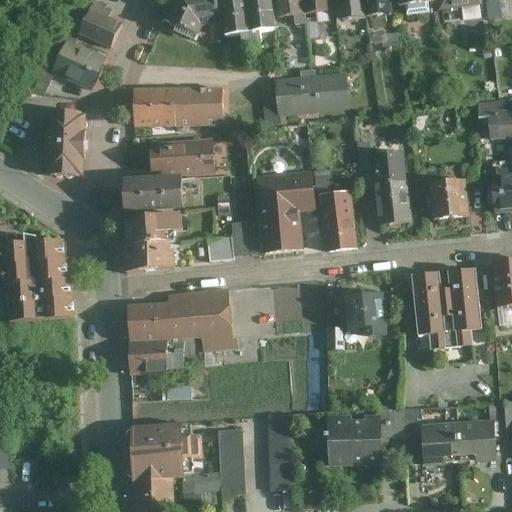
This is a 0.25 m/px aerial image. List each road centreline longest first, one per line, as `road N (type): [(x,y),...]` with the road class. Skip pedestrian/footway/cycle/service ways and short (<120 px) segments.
road 1 (residential): [(108,292),(511,249)]
road 2 (residential): [(91,227),(126,73),(160,0)]
road 3 (tertiary): [(108,292),(114,492)]
